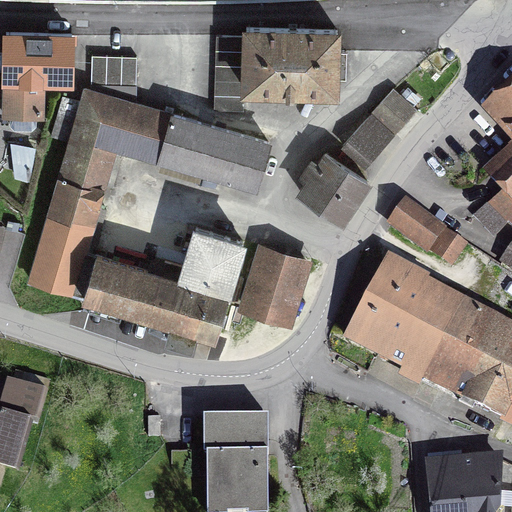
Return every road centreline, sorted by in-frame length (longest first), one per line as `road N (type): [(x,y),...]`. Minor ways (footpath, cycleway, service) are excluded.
road 1 (unclassified): [(511,8),(134,17),(0,9)]
road 2 (residential): [(271,378),(309,344),(358,231),(413,146),(511,25)]
road 3 (unknown): [(454,9),(393,55),(302,144),(258,222)]
road 4 (residential): [(0,325),(191,381),(271,378)]
road 5 (residential): [(271,378),(502,455)]
road 6 (unknown): [(258,222),(120,181)]
road 7 (residential): [(306,511),(271,378)]
